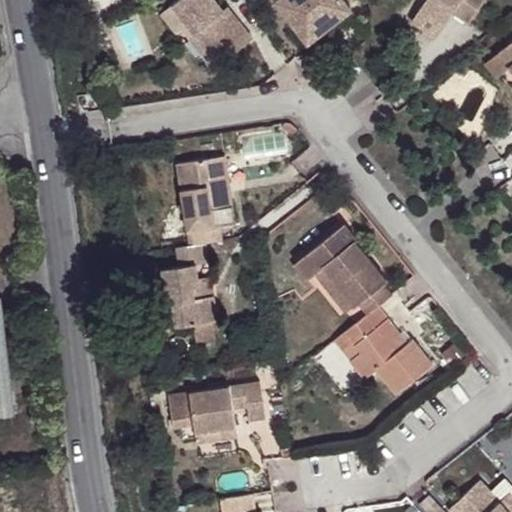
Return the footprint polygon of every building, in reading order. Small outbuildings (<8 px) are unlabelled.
[(220,15),(224,12),(214,0),(177,0),(172,5),(219,65),(252,39),(236,18),(228,25),(220,15)] [(351,9),(343,0),(280,0),(279,2),(310,41),(351,9)] [(431,0),(424,12),(448,27),(458,12),(474,23),(489,0),(431,0)] [(219,65),(172,5),(159,15),(177,38),(183,32),(213,70),(219,65)] [(228,8),(224,12),(220,15),(228,25),(236,18),(228,8)] [(424,12),(417,22),(441,37),(448,27),(424,12)] [(114,48),(109,16),(101,21),(99,22),(103,50),(114,48)] [(511,44),(499,56),(510,69),(511,70),(511,44)] [(510,69),(499,56),(488,65),(499,79),(510,69)] [(106,91),(87,94),(91,114),(110,111),(106,91)] [(175,165),(188,248),(207,246),(220,244),(220,243),(217,228),(233,226),(230,208),(220,208),(216,184),(226,182),(222,157),(175,165)] [(230,208),(226,182),(216,184),(220,208),(230,208)] [(363,303),(373,316),(383,308),(398,296),(387,283),(390,281),(359,242),(362,240),(349,225),(301,263),(313,278),(328,267),(359,307),(363,303)] [(188,248),(175,249),(178,268),(161,269),(167,305),(172,304),(176,328),(218,322),(215,297),(196,300),(194,288),(200,287),(199,279),(197,266),(210,263),(207,246),(188,248)] [(196,300),(215,297),(212,276),(199,279),(200,287),(194,288),(196,300)] [(0,417),(12,416),(0,301),(0,417)] [(367,355),(358,363),(371,380),(383,371),(402,395),(438,367),(419,341),(413,346),(408,350),(402,340),(405,337),(383,308),(373,316),(350,334),(367,355)] [(350,334),(340,341),(358,363),(367,355),(350,334)] [(413,346),(405,337),(402,340),(408,350),(413,346)] [(245,396),(247,409),(248,421),(265,419),(260,381),(170,396),(175,427),(194,424),(196,433),(235,428),(232,411),(230,400),(245,396)] [(232,411),(247,409),(245,396),(230,400),(232,411)] [(235,428),(196,433),(198,445),(237,440),(235,428)] [(511,511),(511,510),(510,511),(508,511),(493,495),(480,481),(449,508),(452,511),(511,511)] [(493,495),(508,511),(510,511),(511,510),(511,488),(507,482),(493,495)] [(256,511),(254,494),(221,499),(223,511),(262,511),(263,511),(262,511),(256,511)]
